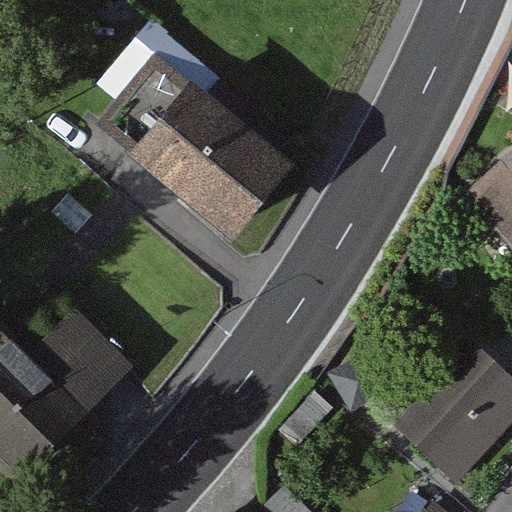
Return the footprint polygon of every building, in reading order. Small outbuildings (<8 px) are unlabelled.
[(220,86),(153,156),(246,243),(312,173),(220,86)] [(511,165),(473,198),(511,243),(511,165)] [(15,317),(0,331),(0,429),(39,470),(143,370),(84,308),(44,346),(15,317)] [(511,432),(511,373),(475,339),(398,419),(464,482),(511,432)] [(322,511),(288,482),(261,511),(322,511)]
